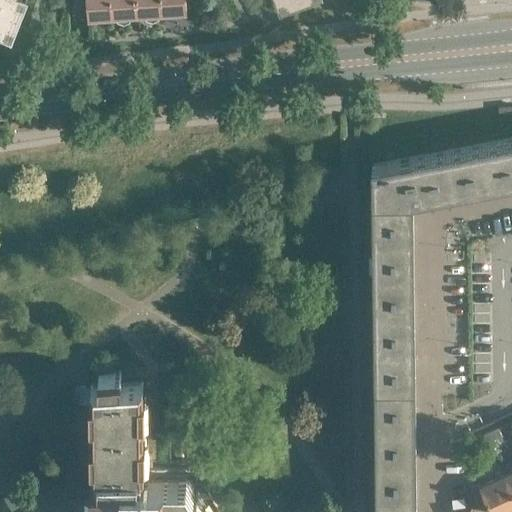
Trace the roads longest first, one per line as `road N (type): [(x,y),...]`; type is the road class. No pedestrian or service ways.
road 1 (primary): [(0,107),(511,48)]
road 2 (residential): [(426,511),(420,209),(511,193)]
